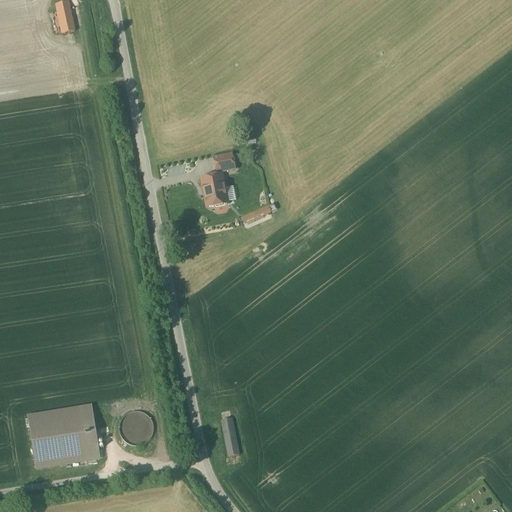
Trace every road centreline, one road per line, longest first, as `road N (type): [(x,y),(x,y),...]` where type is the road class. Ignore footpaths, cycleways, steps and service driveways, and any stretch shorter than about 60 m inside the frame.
road 1 (unclassified): [(113,0),(205,460)]
road 2 (unclassified): [(205,460),(0,493)]
